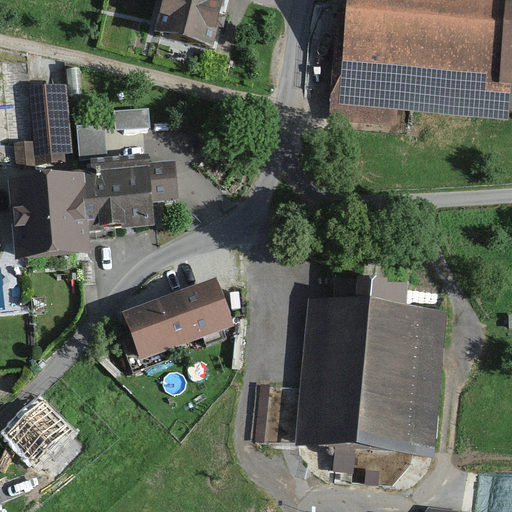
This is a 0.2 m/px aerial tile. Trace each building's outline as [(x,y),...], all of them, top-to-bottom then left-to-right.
[(175,0),(166,40),(222,52),(233,0),(175,0)] [(511,0),(344,0),(333,122),(399,128),(400,112),(510,121),(511,99),(511,0)] [(87,254),(84,230),(79,180),(74,181),(65,92),(32,95),(41,184),(13,187),(20,261),(87,254)] [(119,135),(153,130),(151,112),(116,117),(119,135)] [(93,179),(79,180),(84,230),(151,224),(149,203),(174,201),(171,167),(148,170),(147,159),(91,165),(93,179)] [(222,289),(134,317),(151,368),(212,349),(208,337),(235,329),(222,289)] [(449,319),(315,305),(304,452),(438,463),(449,319)] [(87,451),(48,408),(15,437),(55,481),(87,451)]
